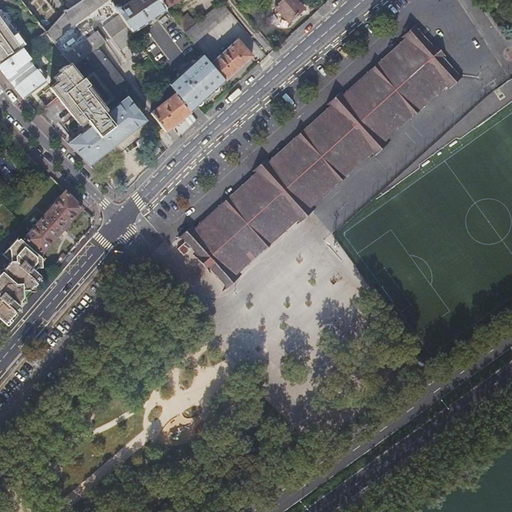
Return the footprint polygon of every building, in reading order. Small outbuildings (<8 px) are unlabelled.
[(30,42),(0,62),(0,69),(4,75),(13,69),(12,68),(27,56),(25,53),(34,46),(38,52),(53,41),(54,43),(59,39),(59,38),(63,34),(62,33),(107,0),(85,0),(66,14),(45,31),(30,42)] [(20,0),(45,31),(66,14),(85,0),(20,0)] [(166,9),(165,9),(159,0),(129,0),(116,10),(119,15),(131,34),(166,9)] [(159,0),(165,9),(177,0),(159,0)] [(251,0),(266,17),(271,14),(259,0),(251,0)] [(288,0),(277,10),(283,18),(290,26),(305,13),(294,0),(288,0)] [(184,33),(189,39),(194,45),(233,16),(223,4),(184,33)] [(0,62),(30,42),(27,39),(25,41),(2,10),(0,10),(0,62)] [(135,40),(131,34),(119,15),(102,27),(120,51),(135,40)] [(200,224),(197,220),(177,238),(180,241),(186,237),(198,250),(196,252),(213,272),(216,269),(228,283),(222,288),(224,291),(244,273),(242,271),(297,222),(299,224),(319,206),(317,204),(371,156),(374,158),(393,141),(391,138),(446,89),(448,92),(468,74),(465,71),(460,75),(448,62),(451,60),(433,41),(431,43),(419,29),(423,25),(420,22),(401,39),(404,42),(349,91),(346,88),(326,106),(329,109),(275,157),(272,154),(253,172),(255,175),(200,224)] [(64,55),(69,61),(73,67),(105,43),(96,31),(64,55)] [(209,63),(224,81),(251,56),(237,40),(209,63)] [(225,82),(224,81),(209,63),(202,54),(190,65),(187,65),(182,70),(182,73),(175,79),(183,88),(197,107),(225,82)] [(60,66),(54,58),(49,62),(55,70),(60,66)] [(69,65),(68,66),(66,67),(58,72),(60,74),(54,78),(57,82),(50,88),(60,102),(69,114),(80,127),(85,123),(88,128),(67,144),(87,164),(102,153),(107,159),(133,139),(129,133),(143,122),(126,99),(107,113),(69,65)] [(500,80),(496,74),(491,68),(479,76),(487,88),(500,80)] [(38,71),(14,88),(16,91),(40,73),(38,71)] [(34,103),(27,96),(46,81),(40,73),(16,91),(22,98),(30,107),(34,103)] [(190,113),(197,107),(183,88),(175,79),(169,85),(176,93),(190,113)] [(176,93),(163,103),(151,114),(166,132),(190,113),(176,93)] [(65,117),(69,114),(60,102),(56,106),(65,117)] [(31,245),(41,254),(42,255),(82,208),(65,191),(24,238),(31,245)] [(0,319),(7,325),(15,316),(17,314),(13,311),(20,302),(15,294),(23,288),(27,294),(37,283),(33,280),(39,273),(35,270),(42,262),(42,257),(40,255),(41,254),(31,245),(30,247),(19,237),(17,240),(16,239),(6,250),(14,258),(11,261),(0,273),(0,319)] [(3,254),(11,261),(14,258),(6,250),(3,254)] [(57,268),(61,264),(64,260),(60,256),(53,264),(57,268)] [(23,288),(15,294),(20,302),(27,294),(23,288)]
